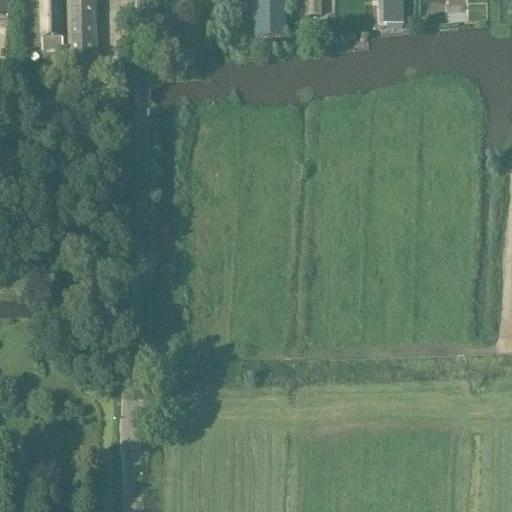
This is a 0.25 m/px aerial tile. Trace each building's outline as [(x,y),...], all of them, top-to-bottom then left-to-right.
[(0,0),(0,15),(10,16),(10,0),(0,0)] [(61,0),(41,1),(42,41),(63,40),(61,0)] [(283,0),(255,0),(256,41),(284,41),(283,0)] [(98,83),(96,3),(67,4),(69,84),(98,83)] [(321,23),(311,23),(311,33),(321,33),(321,23)] [(158,48),(158,76),(175,76),(175,48),(158,48)]
